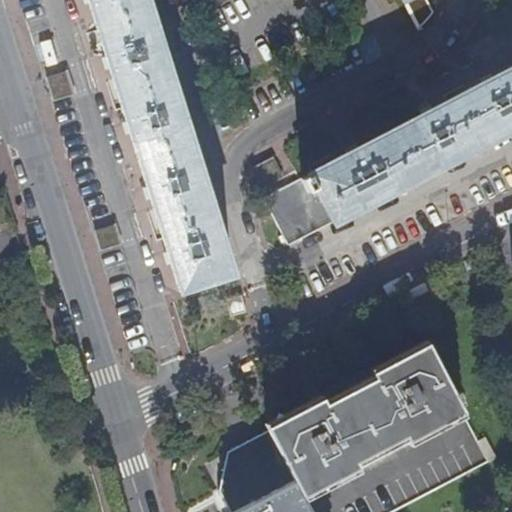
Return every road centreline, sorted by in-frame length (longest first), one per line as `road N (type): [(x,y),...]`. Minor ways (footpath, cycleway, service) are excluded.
road 1 (residential): [(511,217),(114,424)]
road 2 (tertiary): [(114,424),(14,113)]
